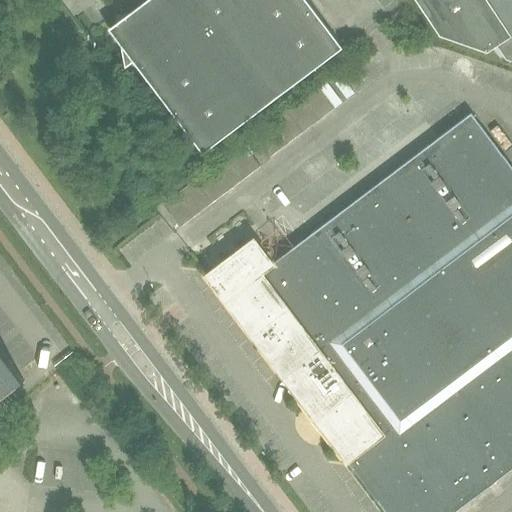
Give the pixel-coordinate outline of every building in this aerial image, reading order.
[(204,154),(343,49),(306,0),(148,0),(109,30),(122,46),(126,68),(134,62),(204,154)] [(511,0),(415,0),(441,37),(488,53),(498,47),(506,60),(511,61),(511,0)] [(511,166),(472,114),(273,264),(255,240),(208,276),(386,511),(456,511),(511,470),(511,166)] [(262,147),(254,153),(262,165),(271,159),(262,147)] [(0,399),(25,381),(0,348),(0,399)]
